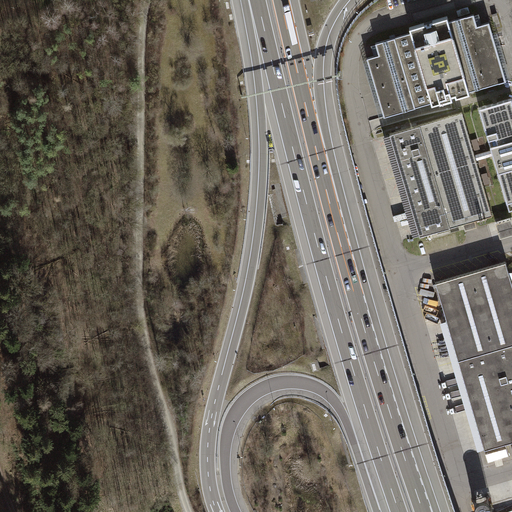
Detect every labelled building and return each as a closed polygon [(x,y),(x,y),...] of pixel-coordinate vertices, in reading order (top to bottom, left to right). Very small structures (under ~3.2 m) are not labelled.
[(367,58),(385,116),(506,81),(492,34),(493,34),(489,22),(476,26),(473,14),(449,21),(447,15),(433,20),(434,24),(425,27),(424,22),(410,26),(411,32),(376,43),(379,54),(367,58)] [(511,101),(511,99),(480,108),(492,150),(475,155),(463,112),(389,133),(420,237),(493,216),(477,160),(493,155),(509,210),(511,209),(511,101)] [(511,220),(511,218),(495,222),(500,239),(511,235),(511,220)] [(511,281),(506,261),(435,282),(484,450),(511,441),(511,281)] [(480,495),(477,496),(474,499),(472,502),(471,505),(471,509),(472,511),(493,511),(494,511),(495,507),(494,503),(493,500),(491,497),(487,495),(484,494),(480,495)]
